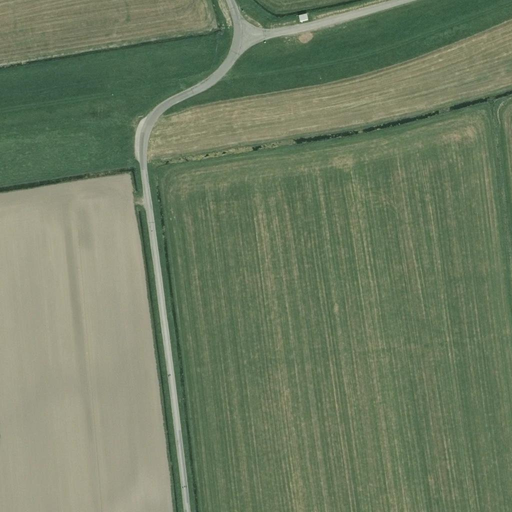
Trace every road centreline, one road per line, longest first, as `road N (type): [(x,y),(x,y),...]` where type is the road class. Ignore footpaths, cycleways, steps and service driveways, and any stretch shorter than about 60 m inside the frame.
road 1 (unclassified): [(189,511),(142,140),(159,109),(222,72),(238,37)]
road 2 (unclassified): [(238,37),(400,0)]
